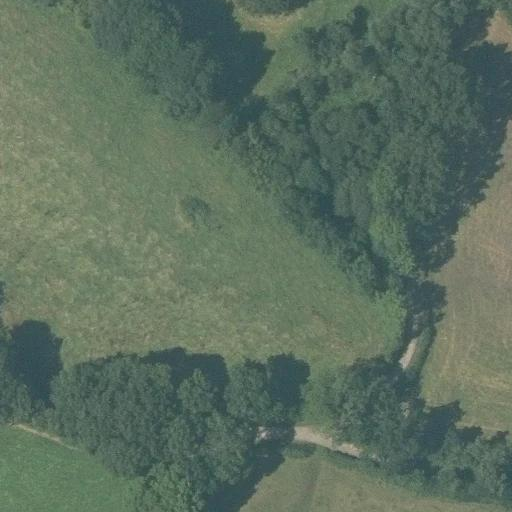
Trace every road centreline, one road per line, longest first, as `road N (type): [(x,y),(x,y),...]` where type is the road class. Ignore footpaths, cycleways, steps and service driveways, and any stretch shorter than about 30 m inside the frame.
road 1 (track): [(341,449),(409,356),(421,170),(450,42),(469,0)]
road 2 (track): [(0,379),(44,397),(341,449)]
road 3 (track): [(341,449),(511,502)]
road 4 (track): [(166,511),(208,451),(261,432)]
